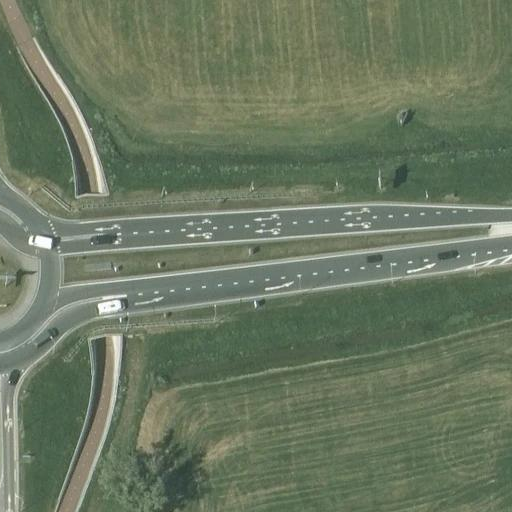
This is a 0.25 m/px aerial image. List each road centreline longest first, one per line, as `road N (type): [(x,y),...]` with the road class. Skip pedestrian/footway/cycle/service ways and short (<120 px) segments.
road 1 (trunk): [(144,287),(511,243)]
road 2 (trunk): [(511,216),(143,241)]
road 3 (primary): [(9,511),(11,363)]
